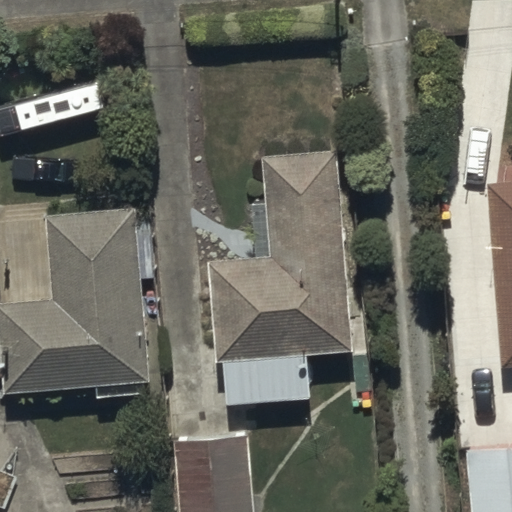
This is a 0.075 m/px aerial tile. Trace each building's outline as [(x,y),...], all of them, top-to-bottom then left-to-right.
[(353,347),(335,146),(260,153),(269,254),(213,259),(227,401),(312,393),(308,351),(353,347)] [(511,170),(489,172),(503,364),(511,363),(511,170)] [(151,379),(140,205),(47,211),(53,300),(5,303),(10,388),(151,379)] [(260,511),(254,432),(171,438),(177,511),(260,511)] [(511,511),(511,442),(467,446),(471,511),(511,511)]
